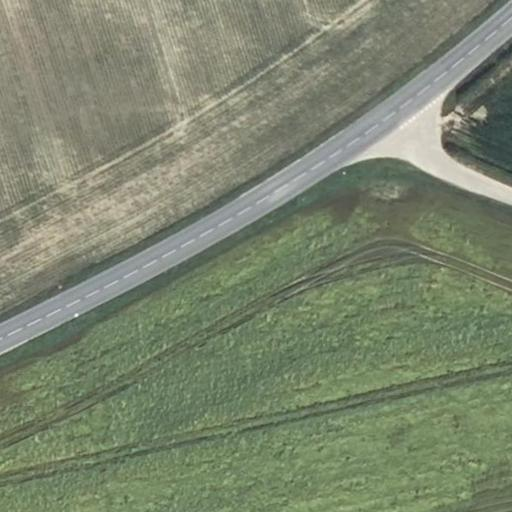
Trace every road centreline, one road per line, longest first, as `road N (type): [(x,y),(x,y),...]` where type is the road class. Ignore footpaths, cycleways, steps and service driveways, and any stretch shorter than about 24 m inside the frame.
road 1 (secondary): [(0,334),(214,228),(395,114)]
road 2 (secondary): [(395,114),(511,16)]
road 3 (residential): [(511,196),(434,163),(395,114)]
